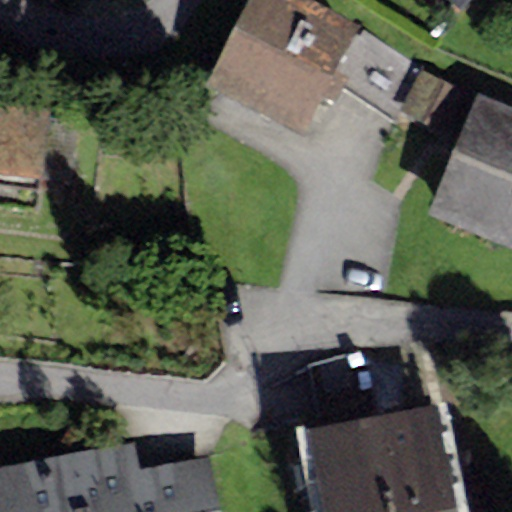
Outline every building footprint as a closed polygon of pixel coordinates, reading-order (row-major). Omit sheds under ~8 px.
[(312,0),(248,0),(206,82),(300,134),(321,96),(336,102),(342,90),(399,124),(427,73),(362,31),(363,28),(312,0)] [(428,72),(406,113),(439,131),(461,90),(428,72)] [(511,112),(478,98),(430,214),(511,247),(511,112)] [(50,107),(0,101),(0,208),(38,212),(42,179),(70,182),(76,121),(49,118),(50,107)] [(426,344),(307,367),(318,425),(437,401),(426,344)] [(318,425),(307,427),(323,511),(458,511),(437,401),(318,425)] [(130,443),(0,467),(0,511),(220,511),(210,456),(135,470),(130,443)]
